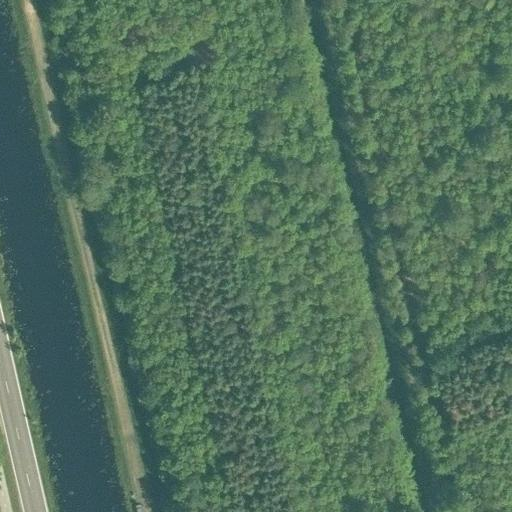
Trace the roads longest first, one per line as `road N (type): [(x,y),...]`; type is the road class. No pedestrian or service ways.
road 1 (track): [(326,0),(446,511)]
road 2 (track): [(145,511),(48,93)]
road 3 (track): [(254,0),(48,93),(27,0)]
road 4 (primary): [(35,511),(0,356)]
